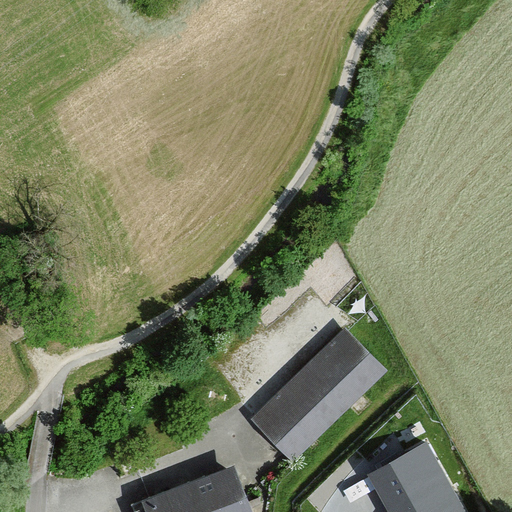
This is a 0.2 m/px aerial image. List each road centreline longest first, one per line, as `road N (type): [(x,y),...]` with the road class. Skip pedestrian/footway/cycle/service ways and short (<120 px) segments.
road 1 (track): [(0,431),(69,363),(160,321),(249,246),(314,155),(364,30),(387,0)]
road 2 (residential): [(34,511),(53,380)]
